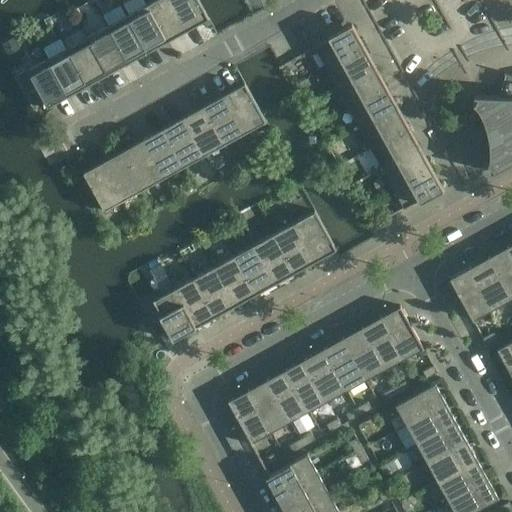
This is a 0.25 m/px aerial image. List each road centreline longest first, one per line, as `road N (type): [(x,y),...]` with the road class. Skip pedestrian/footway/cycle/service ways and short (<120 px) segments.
road 1 (residential): [(411,268),(207,386),(204,415),(257,511)]
road 2 (residential): [(69,137),(319,0)]
road 3 (residential): [(411,268),(511,450)]
